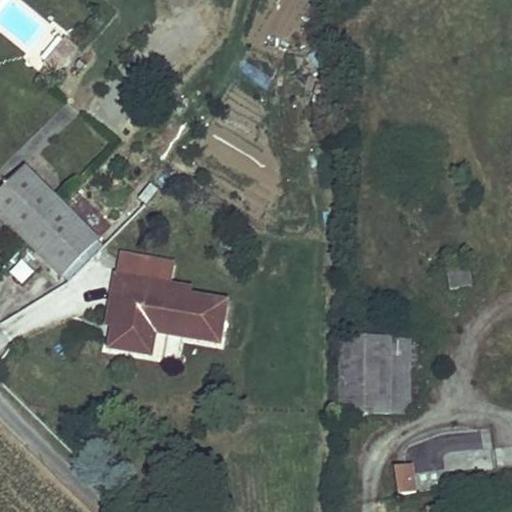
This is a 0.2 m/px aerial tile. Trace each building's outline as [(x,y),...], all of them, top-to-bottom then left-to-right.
[(58,77),(79,48),(65,37),(43,66),(58,77)] [(63,206),(26,170),(0,196),(0,217),(27,243),(63,206)] [(99,242),(63,206),(27,243),(61,279),(99,242)] [(472,289),(470,270),(449,272),(451,291),(472,289)] [(137,283),(116,280),(108,326),(115,327),(129,330),(137,283)] [(191,292),(137,283),(129,330),(115,327),(110,349),(152,355),(156,333),(219,343),(226,305),(189,299),(191,292)] [(410,349),(410,342),(341,342),(341,416),(411,416),(410,373),(423,373),(424,350),(410,349)] [(415,466),(396,468),(400,498),(419,496),(415,466)]
